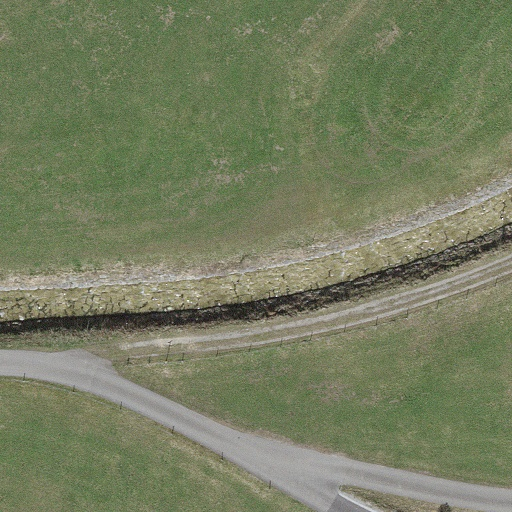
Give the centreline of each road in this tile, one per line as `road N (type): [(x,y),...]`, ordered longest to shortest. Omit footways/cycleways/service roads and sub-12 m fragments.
road 1 (track): [(511,288),(434,310),(66,373)]
road 2 (track): [(252,466),(511,494)]
